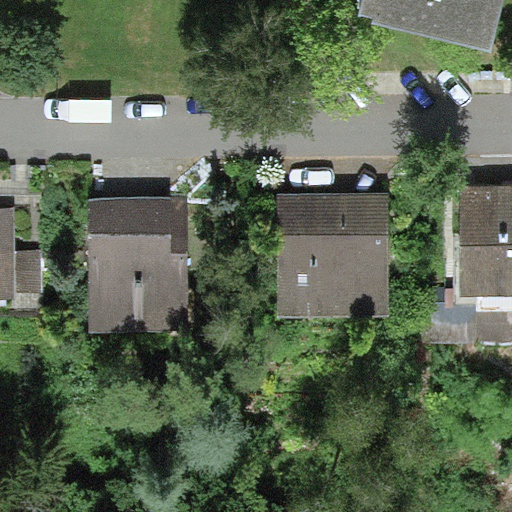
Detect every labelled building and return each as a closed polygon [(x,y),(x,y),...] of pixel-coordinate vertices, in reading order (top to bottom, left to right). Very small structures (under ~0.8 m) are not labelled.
[(433,0),(490,12),(492,0),(433,0)] [(511,176),(462,177),(462,271),(511,270),(511,176)] [(191,181),(90,180),(90,317),(191,317),(191,181)] [(386,183),(282,185),(284,289),(387,288),(386,183)] [(0,200),(0,279),(4,280),(4,287),(44,287),(43,245),(15,245),(15,200),(0,200)]
